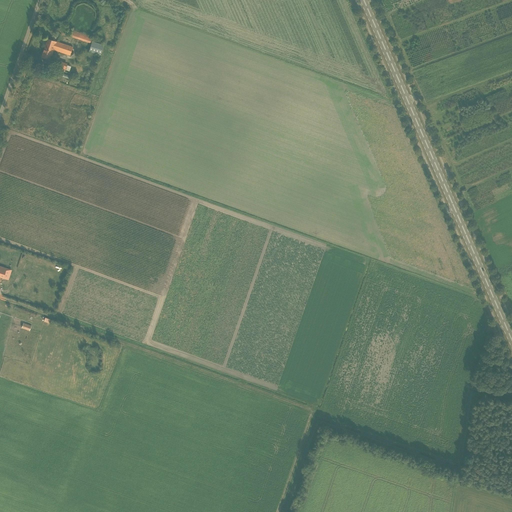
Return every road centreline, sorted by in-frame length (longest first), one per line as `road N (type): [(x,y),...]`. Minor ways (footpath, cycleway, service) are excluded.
road 1 (primary): [(511,336),(364,0)]
road 2 (track): [(314,411),(0,298)]
road 3 (unclassified): [(0,118),(42,0)]
